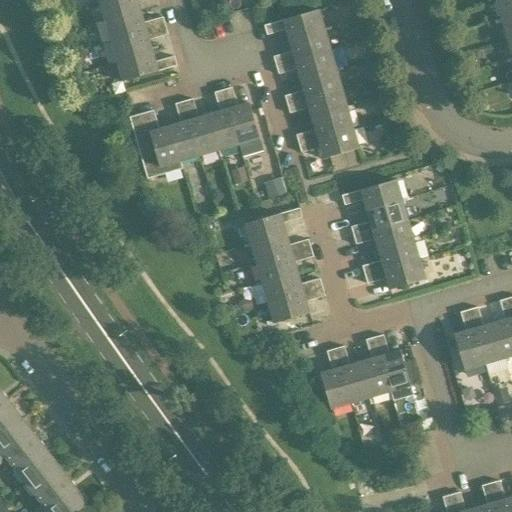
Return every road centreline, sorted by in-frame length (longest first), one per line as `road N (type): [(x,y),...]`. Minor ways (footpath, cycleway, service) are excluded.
road 1 (tertiary): [(12,203),(232,511)]
road 2 (residential): [(290,166),(259,54),(197,70),(177,0)]
road 3 (residential): [(138,511),(137,496),(0,322)]
road 4 (residential): [(511,143),(487,148),(463,137),(438,105),(405,0)]
road 5 (residential): [(459,458),(411,307)]
road 6 (residential): [(345,326),(313,210)]
